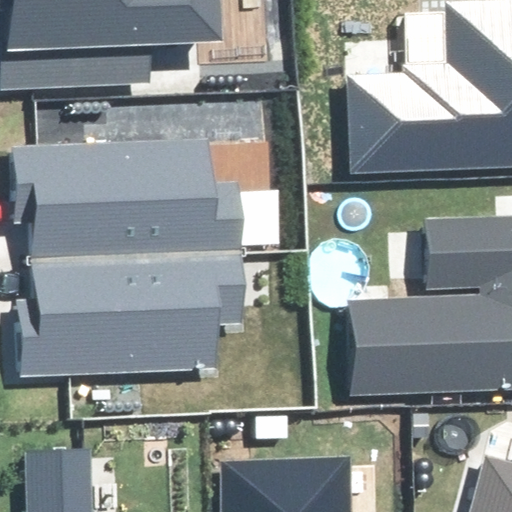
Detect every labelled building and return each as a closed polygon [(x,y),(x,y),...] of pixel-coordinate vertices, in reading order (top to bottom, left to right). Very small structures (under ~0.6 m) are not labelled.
[(0,0),(0,82),(0,88),(150,82),(148,45),(220,42),(217,0),(0,0)] [(350,76),(354,171),(511,164),(511,1),(448,4),(448,14),(404,16),(407,74),(350,76)] [(36,262),(241,253),(239,185),(210,186),(208,140),(13,148),(17,221),(34,220),(36,262)] [(350,302),(354,395),(511,388),(511,218),(427,222),(430,298),(350,302)] [(244,319),(241,253),(36,262),(37,299),(20,300),(23,375),(218,366),(216,320),(244,319)] [(93,511),(91,451),(23,453),(24,511),(93,511)] [(511,511),(511,466),(485,459),(470,511),(511,511)] [(348,511),(347,460),(224,464),(225,511),(348,511)]
